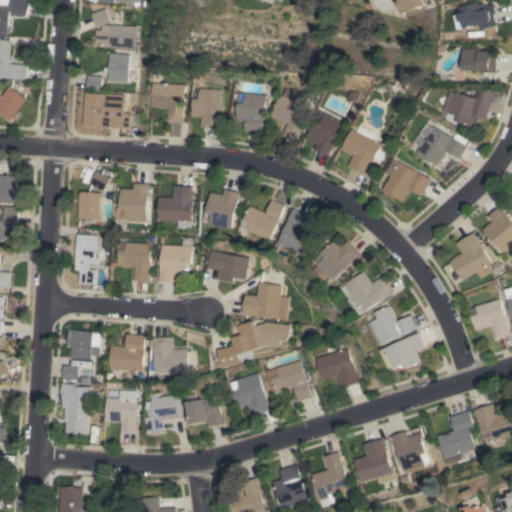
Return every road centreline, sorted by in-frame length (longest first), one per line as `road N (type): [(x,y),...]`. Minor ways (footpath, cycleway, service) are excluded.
road 1 (residential): [(0,144),(211,158),(282,172),(338,197),(421,279),(467,380)]
road 2 (residential): [(59,0),(28,511)]
road 3 (residential): [(31,457),(196,461),(511,366)]
road 4 (residential): [(399,250),(489,170),(511,128)]
road 5 (residential): [(42,303),(202,313)]
